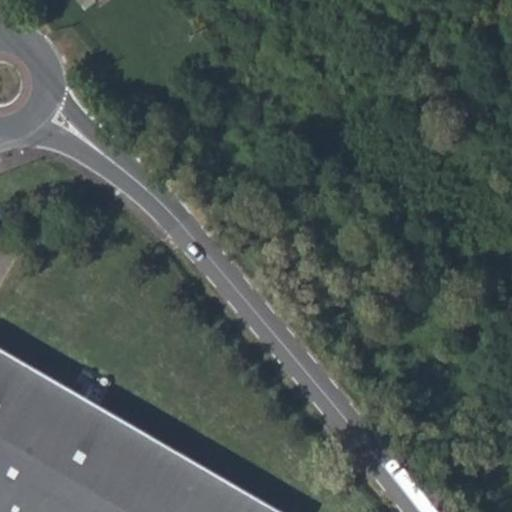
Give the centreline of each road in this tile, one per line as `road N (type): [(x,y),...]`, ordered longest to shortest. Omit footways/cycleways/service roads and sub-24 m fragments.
road 1 (tertiary): [(153,202),(420,511)]
road 2 (tertiary): [(153,202),(42,83)]
road 3 (tertiary): [(21,132),(100,163),(153,202)]
